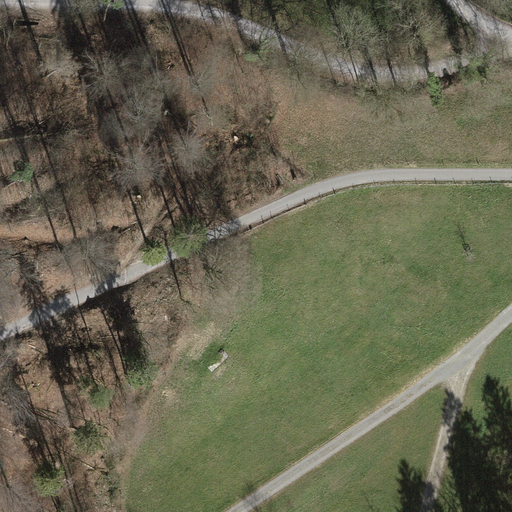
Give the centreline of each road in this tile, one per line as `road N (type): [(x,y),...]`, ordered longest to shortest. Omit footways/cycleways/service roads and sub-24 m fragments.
road 1 (track): [(0,331),(330,184),(511,175)]
road 2 (track): [(511,54),(422,72),(359,72),(192,8),(42,0)]
road 3 (track): [(511,316),(412,395),(237,511)]
